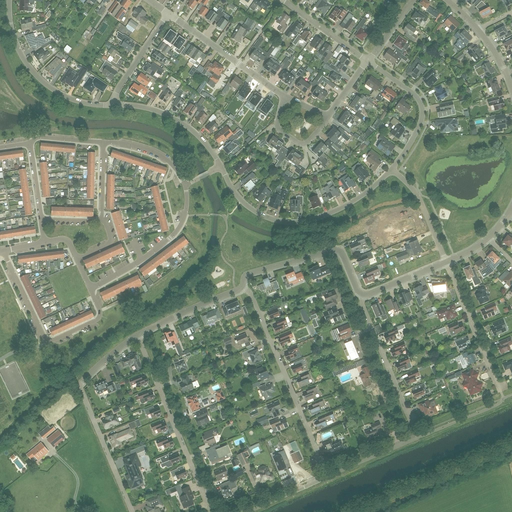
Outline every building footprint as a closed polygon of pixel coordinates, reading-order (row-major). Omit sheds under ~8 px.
[(35,4),(34,0),(28,0),(28,1),(21,1),(20,11),(28,11),(28,12),(32,12),(34,8),(29,6),(28,6),(28,4),(35,4)] [(122,9),(117,15),(122,19),(126,12),(125,12),(129,6),(131,2),(129,0),(128,0),(125,0),(121,6),(124,8),(122,9)] [(195,0),(190,0),(189,2),(190,3),(188,6),(193,9),(197,3),(195,1),(195,0)] [(201,3),(197,8),(198,8),(200,5),(202,6),(200,10),(201,11),(199,14),(204,18),(204,17),(208,11),(205,8),(206,7),(205,6),(208,0),(204,0),(202,3),(201,3)] [(254,11),(258,5),(266,11),(271,4),(264,0),(261,0),(261,1),(259,0),(255,0),(250,8),(254,11)] [(326,0),(319,0),(316,4),(319,6),(317,9),(324,14),(330,6),(327,4),(327,3),(326,0)] [(423,7),(422,9),(440,21),(443,16),(436,11),(428,6),(430,4),(424,0),(421,0),(421,1),(421,2),(421,3),(419,4),(423,7)] [(116,1),(108,12),(112,14),(119,4),(116,1)] [(489,8),(482,1),(478,4),(481,7),(479,9),(480,10),(481,12),(479,13),(482,19),(495,12),(494,9),(491,11),(489,8)] [(132,16),(140,22),(141,22),(145,25),(148,21),(143,18),(147,13),(139,7),(137,10),(136,9),(133,13),(134,14),(132,16)] [(212,23),(214,20),(216,16),(219,18),(222,13),(223,10),(220,8),(217,12),(213,10),(206,19),(208,21),(208,22),(210,23),(211,23),(212,23)] [(341,21),(342,19),(346,13),(341,9),(339,11),(336,9),(330,18),(335,22),(338,19),(341,21)] [(222,13),(219,18),(222,20),(217,27),(218,28),(219,29),(220,29),(222,31),(229,21),(224,17),(225,15),(222,13)] [(346,25),(344,28),(350,32),(356,24),(350,20),(353,16),(349,13),(342,23),(345,25),(345,24),(346,25)] [(425,23),(428,18),(422,14),(420,16),(416,13),(412,18),(415,21),(414,21),(417,24),(418,23),(420,24),(423,21),(425,23)] [(289,18),(288,17),(283,14),(277,22),(281,26),(278,30),(283,33),(288,26),(285,24),(289,18)] [(453,32),(460,25),(451,16),(444,23),(453,32)] [(367,21),(363,18),(359,25),(362,27),(367,21)] [(45,24),(36,27),(35,23),(32,23),(31,19),(21,21),(23,29),(31,27),(32,29),(33,32),(41,29),(46,27),(45,24)] [(239,26),(235,32),(243,36),(244,37),(248,31),(249,32),(251,28),(253,30),(258,23),(251,19),(248,25),(245,24),(242,28),(239,26)] [(131,20),(128,24),(135,30),(139,25),(131,20)] [(286,35),(288,37),(289,38),(292,33),(295,36),(302,27),(295,22),(291,28),(288,32),(286,35)] [(442,26),(440,24),(433,32),(436,34),(442,26)] [(417,37),(413,35),(416,30),(408,25),(406,27),(405,28),(403,31),(406,33),(405,36),(414,42),(417,37)] [(504,27),(497,30),(495,32),(498,38),(504,35),(506,38),(511,35),(510,32),(507,34),(504,27)] [(129,37),(132,33),(126,28),(123,33),(129,37)] [(366,31),(362,28),(361,28),(355,36),(363,41),(368,33),(371,30),(368,28),(366,31)] [(85,40),(85,39),(90,33),(86,30),(82,38),(85,40)] [(173,46),(175,43),(172,41),(177,35),(176,34),(174,32),(173,32),(171,31),(164,40),(173,46)] [(466,44),(472,39),(472,38),(464,31),(462,33),(461,33),(459,31),(460,31),(459,31),(454,37),(456,39),(457,39),(458,37),(460,39),(457,42),(457,43),(463,48),(464,48),(467,45),(466,44)] [(121,33),(118,32),(117,33),(118,34),(117,36),(117,38),(122,41),(119,45),(122,46),(130,52),(134,46),(128,41),(130,38),(124,34),(123,36),(120,34),(121,33)] [(242,37),(243,36),(235,32),(232,38),(239,42),(242,37)] [(299,35),(292,44),(295,46),(299,41),(304,42),(306,43),(312,34),(309,32),(304,32),(301,36),(299,35)] [(39,48),(42,46),(46,44),(43,35),(36,38),(34,34),(29,35),(28,35),(25,36),(30,48),(37,44),(39,48)] [(396,50),(399,53),(402,55),(405,50),(409,45),(406,43),(407,42),(399,36),(393,44),(398,47),(396,50)] [(181,48),(182,46),(186,41),(183,40),(184,39),(181,37),(180,38),(179,37),(175,43),(173,46),(177,49),(175,51),(180,55),(184,49),(181,48)] [(309,42),(304,49),(309,52),(313,48),(317,51),(323,42),(317,37),(312,44),(309,42)] [(503,45),(505,48),(507,51),(511,48),(511,37),(510,38),(511,41),(503,45)] [(166,55),(171,49),(162,43),(158,49),(166,55)] [(321,60),(326,63),(333,54),(330,52),(332,49),(326,44),(320,53),(324,56),(321,60)] [(271,54),(271,55),(274,57),(281,47),(278,45),(274,50),(271,54)] [(472,45),(466,50),(471,57),(473,56),(477,61),(477,62),(481,58),(482,59),(482,58),(482,57),(484,56),(481,51),(480,52),(476,47),(476,46),(474,48),(472,45)] [(186,55),(191,59),(197,50),(192,46),(189,50),(187,51),(185,49),(182,54),(185,57),(186,55)] [(118,62),(122,65),(124,62),(120,59),(121,58),(119,57),(121,54),(112,48),(108,53),(111,55),(108,59),(112,61),(116,64),(118,62)] [(44,61),(48,58),(47,57),(50,54),(48,51),(45,53),(42,49),(34,55),(38,61),(42,58),(44,61)] [(255,50),(252,55),(250,58),(255,62),(262,52),(257,49),(256,51),(255,50)] [(197,68),(202,60),(199,59),(199,57),(202,53),(197,50),(191,59),(189,62),(194,65),(194,66),(197,68)] [(402,55),(399,53),(397,56),(389,50),(384,57),(394,64),(399,57),(406,62),(408,59),(402,55)] [(158,60),(157,62),(164,66),(166,63),(163,61),(165,58),(156,52),(153,57),(158,60)] [(260,65),(264,61),(266,58),(265,57),(266,55),(262,52),(255,62),(255,63),(259,66),(260,65)] [(337,60),(341,63),(347,68),(351,62),(344,57),(341,55),(337,60)] [(70,57),(66,61),(64,64),(57,58),(46,68),(49,71),(49,72),(54,77),(59,70),(62,73),(69,63),(72,59),(70,57)] [(287,57),(281,65),(280,65),(278,67),(275,65),(270,72),(271,73),(271,74),(271,75),(273,76),(274,76),(275,76),(280,68),(282,70),(288,62),(290,60),(287,57)] [(270,72),(275,65),(272,63),(273,60),(271,59),(264,68),(270,72)] [(417,59),(410,69),(407,73),(411,76),(412,75),(413,76),(412,77),(416,80),(418,77),(421,73),(422,73),(425,70),(419,65),(421,62),(417,59)] [(112,80),(117,72),(110,68),(112,65),(106,61),(102,67),(105,70),(103,73),(112,80)] [(210,79),(220,66),(218,65),(218,64),(217,63),(216,63),(215,63),(214,65),(209,62),(204,68),(200,65),(197,70),(205,76),(207,72),(212,75),(210,79)] [(288,62),(282,70),(284,71),(279,79),(284,82),(290,75),(288,73),(286,72),(288,69),(287,69),(290,64),(288,62)] [(484,65),(482,62),(474,67),(479,76),(485,73),(487,76),(486,77),(494,72),(488,63),(489,63),(484,65)] [(344,73),(348,68),(347,68),(341,63),(337,68),(344,73)] [(144,69),(144,70),(153,76),(156,72),(161,76),(164,71),(152,64),(151,66),(148,64),(148,65),(147,64),(144,69)] [(327,76),(335,82),(337,84),(341,79),(334,73),(333,72),(334,70),(325,64),(323,68),(330,73),(327,76)] [(76,88),(80,83),(85,75),(88,70),(84,66),(78,75),(77,74),(77,73),(74,71),(73,71),(70,69),(61,81),(65,84),(65,83),(72,87),(73,86),(76,88)] [(208,84),(202,92),(202,93),(200,96),(205,99),(207,96),(221,77),(219,76),(224,69),(223,69),(224,68),(222,67),(221,67),(220,66),(210,79),(211,79),(208,84)] [(424,82),(425,83),(425,84),(425,85),(426,85),(426,86),(427,86),(428,86),(429,87),(432,84),(432,85),(437,80),(436,80),(437,80),(436,81),(434,78),(434,77),(433,76),(436,74),(432,69),(423,77),(425,80),(424,82)] [(302,72),(299,70),(296,75),(296,74),(294,77),(290,75),(284,82),(290,86),(295,79),(297,80),(300,76),(302,72)] [(148,78),(145,76),(142,74),(138,80),(147,86),(150,82),(154,85),(156,81),(150,76),(148,78)] [(316,98),(316,97),(317,98),(323,91),(320,89),(322,86),(320,84),(325,78),(322,76),(317,83),(319,84),(312,94),(313,95),(312,96),(315,99),(316,98)] [(90,77),(86,82),(83,87),(92,93),(95,87),(104,93),(108,86),(96,78),(94,80),(90,77)] [(377,90),(380,85),(381,84),(378,81),(377,82),(375,80),(375,79),(371,77),(366,84),(374,90),(371,95),(375,98),(380,92),(377,90)] [(236,78),(235,79),(231,84),(228,82),(226,85),(227,85),(222,92),(225,94),(230,88),(232,90),(234,87),(237,89),(242,82),(236,78)] [(296,87),(301,90),(306,83),(301,79),(296,87)] [(496,92),(500,90),(500,89),(499,87),(498,87),(496,82),(493,83),(492,79),(486,82),(489,88),(491,87),(493,92),(492,92),(493,94),(494,94),(496,94),(496,93),(496,92)] [(306,83),(301,90),(306,94),(308,91),(310,88),(313,83),(311,82),(309,85),(306,83)] [(145,95),(148,90),(141,85),(139,87),(134,84),(130,91),(137,95),(140,92),(145,95)] [(162,90),(164,92),(159,99),(166,103),(173,94),(166,89),(168,86),(166,84),(162,90)] [(239,91),(235,96),(238,98),(240,95),(245,99),(251,90),(249,88),(246,85),(241,93),(239,91)] [(443,100),(444,99),(444,98),(447,96),(444,90),(443,90),(441,86),(435,88),(435,89),(437,91),(436,91),(437,92),(437,91),(438,93),(435,95),(438,101),(441,100),(442,100),(443,100)] [(380,92),(375,98),(380,102),(384,96),(391,101),(396,95),(387,88),(383,94),(380,92)] [(179,90),(174,96),(177,98),(173,105),(180,109),(185,102),(180,98),(183,93),(179,90)] [(323,91),(317,98),(323,102),(328,94),(323,91)] [(250,97),(247,102),(255,107),(262,98),(261,97),(262,96),(259,95),(259,96),(256,94),(255,95),(253,98),(250,97)] [(360,107),(363,104),(367,106),(368,104),(373,107),(374,106),(375,105),(362,95),(360,98),(357,96),(356,97),(355,96),(352,100),(354,101),(353,101),(360,107)] [(191,116),(196,109),(198,105),(199,105),(201,107),(205,100),(203,98),(198,105),(196,103),(194,106),(190,104),(184,112),(191,116)] [(498,98),(494,99),(488,100),(489,106),(493,105),(495,111),(499,110),(499,109),(504,108),(504,105),(504,104),(503,100),(499,101),(498,98)] [(411,108),(410,107),(404,103),(406,101),(403,99),(396,108),(404,114),(407,111),(408,112),(411,108)] [(267,100),(264,105),(263,107),(260,105),(257,110),(265,116),(269,111),(270,112),(272,109),(271,109),(273,106),(270,104),(271,103),(267,100)] [(362,112),(359,109),(360,107),(353,101),(353,102),(351,101),(349,105),(350,106),(349,106),(357,112),(358,113),(356,116),(363,121),(365,118),(360,114),(362,112)] [(452,102),(443,104),(440,105),(441,108),(437,109),(439,117),(439,116),(442,116),(442,117),(451,114),(450,109),(453,108),(452,102)] [(205,109),(201,107),(198,112),(200,113),(196,120),(202,124),(207,116),(202,113),(205,109)] [(341,116),(352,125),(354,121),(353,120),(355,118),(352,115),(351,116),(345,112),(345,113),(344,112),(341,116)] [(236,121),(244,127),(249,120),(241,114),(236,121)] [(506,117),(505,118),(505,114),(492,116),(493,120),(495,119),(496,125),(491,126),(492,133),(502,131),(502,128),(506,128),(505,124),(507,124),(506,117)] [(216,118),(214,115),(209,120),(212,123),(206,128),(211,134),(218,127),(213,121),(216,118)] [(256,115),(252,119),(259,126),(263,121),(256,115)] [(338,122),(345,127),(349,129),(352,125),(341,116),(338,121),(339,122),(338,122)] [(398,125),(400,122),(394,118),(390,123),(395,126),(391,133),(398,138),(402,133),(405,130),(398,125)] [(453,120),(452,119),(436,121),(437,124),(436,124),(437,127),(441,127),(441,130),(442,130),(442,132),(445,132),(446,132),(449,132),(450,131),(456,131),(456,127),(458,127),(457,121),(457,122),(451,122),(450,119),(452,119),(452,120),(453,120)] [(229,136),(231,138),(234,135),(227,127),(214,138),(216,139),(215,140),(217,143),(219,143),(224,139),(225,139),(228,136),(229,136)] [(334,128),(333,128),(332,128),(331,129),(331,131),(330,132),(340,141),(343,138),(347,142),(350,139),(343,133),(341,135),(334,128)] [(234,135),(231,138),(227,141),(229,143),(223,149),(228,155),(240,144),(237,140),(244,134),(241,130),(235,135),(234,135)] [(347,158),(339,151),(342,148),(337,145),(340,141),(330,132),(329,133),(327,133),(326,134),(326,136),(327,136),(334,143),(332,146),(337,151),(337,152),(345,159),(347,158)] [(270,146),(274,148),(279,140),(279,139),(275,136),(274,137),(268,144),(268,143),(265,140),(261,144),(259,141),(257,143),(261,148),(265,145),(269,147),(270,146)] [(389,147),(391,144),(381,136),(379,140),(381,141),(377,147),(388,155),(393,149),(389,147)] [(280,139),(279,141),(279,140),(274,148),(277,150),(276,151),(276,153),(279,155),(276,159),(279,161),(279,160),(284,155),(280,152),(279,151),(284,144),(283,144),(284,143),(280,139)] [(316,147),(323,153),(328,148),(321,142),(316,147)] [(323,153),(316,147),(312,151),(319,158),(323,153)] [(289,160),(292,163),(299,154),(297,153),(297,152),(295,150),(294,150),(293,151),(288,158),(286,157),(285,159),(288,162),(289,160)] [(377,155),(371,151),(368,155),(370,157),(367,161),(373,165),(371,168),(375,171),(381,163),(378,161),(380,158),(377,155)] [(299,154),(292,163),(295,165),(294,167),(297,169),(295,172),(301,176),(305,171),(299,166),(299,167),(298,166),(304,159),(303,158),(304,158),(304,157),(301,155),(300,155),(299,154)] [(249,172),(256,166),(252,161),(247,165),(243,161),(234,169),(239,175),(247,169),(249,172)] [(149,170),(149,171),(151,172),(151,170),(154,171),(157,165),(151,163),(149,170)] [(362,181),(369,176),(361,166),(354,172),(362,181)] [(247,189),(248,189),(249,191),(255,185),(251,180),(255,176),(252,173),(244,180),(243,178),(242,180),(243,181),(241,182),(244,186),(245,186),(247,188),(247,189)] [(353,188),(356,186),(351,179),(350,180),(347,175),(340,179),(343,185),(341,186),(345,192),(351,187),(353,188)] [(327,184),(328,186),(324,188),(328,193),(325,195),(328,200),(336,196),(337,198),(340,196),(336,189),(335,189),(331,181),(327,184)] [(263,185),(259,191),(257,190),(253,193),(254,195),(255,196),(254,198),(261,202),(265,196),(268,198),(271,193),(265,188),(266,188),(263,185)] [(313,208),(321,205),(318,198),(322,196),(319,189),(316,190),(318,196),(309,199),(313,208)] [(284,201),(287,193),(281,191),(279,197),(273,194),(269,206),(277,209),(281,200),(284,201)] [(303,203),(303,196),(296,196),(296,202),(291,202),(291,211),(300,211),(300,203),(303,203)] [(60,216),(65,216),(66,208),(52,207),(52,215),(58,216),(58,214),(60,214),(60,216)] [(74,216),(79,216),(80,208),(66,208),(65,216),(72,216),(72,214),(74,214),(74,216)] [(94,209),(80,208),(79,216),(86,217),(86,215),(88,215),(88,217),(93,217),(94,209)] [(114,221),(116,227),(124,225),(120,211),(112,214),(113,219),(115,219),(116,221),(114,221)] [(405,220),(394,224),(395,225),(396,229),(400,227),(403,234),(399,236),(401,240),(411,236),(410,234),(414,233),(412,229),(413,229),(413,228),(411,225),(411,224),(411,225),(409,221),(405,222),(405,221),(405,220)] [(128,238),(124,225),(116,227),(117,232),(119,232),(120,234),(118,234),(120,240),(128,238)] [(511,235),(510,238),(507,236),(503,242),(509,247),(511,245),(511,244),(511,235)] [(174,245),(173,245),(178,252),(189,243),(184,237),(183,237),(179,240),(181,243),(179,244),(178,242),(174,245)] [(365,242),(363,237),(357,239),(358,242),(350,246),(349,246),(351,251),(352,250),(353,254),(354,254),(353,253),(362,249),(360,245),(361,244),(365,242)] [(375,239),(371,240),(375,249),(383,246),(382,241),(377,243),(375,239)] [(407,245),(404,246),(406,252),(420,247),(417,241),(414,242),(413,239),(405,242),(407,245)] [(116,247),(109,250),(112,257),(125,252),(122,244),(121,244),(118,246),(119,249),(117,249),(116,247)] [(162,253),(162,254),(167,260),(178,252),(173,245),(172,246),(168,249),(170,251),(168,252),(166,250),(162,253)] [(420,247),(406,252),(407,252),(409,258),(422,252),(420,247)] [(102,253),(96,256),(100,263),(112,257),(109,250),(103,252),(105,255),(103,256),(102,253)] [(489,264),(489,265),(494,270),(499,265),(496,262),(499,259),(491,251),(486,257),(491,261),(491,262),(489,264)] [(371,252),(362,255),(364,258),(358,261),(357,262),(359,264),(361,269),(360,267),(369,263),(368,260),(373,258),(371,252)] [(407,252),(396,256),(398,262),(409,258),(407,252)] [(151,261),(150,262),(155,269),(162,264),(163,263),(167,260),(162,254),(161,254),(157,257),(159,260),(157,261),(155,258),(151,261)] [(89,259),(83,261),(87,269),(100,263),(96,256),(91,258),(92,261),(90,262),(89,259)] [(489,265),(485,267),(481,260),(482,260),(481,260),(480,261),(479,261),(478,261),(477,262),(476,263),(475,264),(479,270),(478,271),(481,275),(485,272),(487,274),(489,273),(490,274),(494,271),(494,270),(489,265)] [(140,270),(139,270),(144,277),(148,274),(155,269),(150,262),(146,266),(148,268),(146,269),(144,267),(140,270)] [(313,269),(309,271),(313,280),(327,274),(325,268),(320,270),(318,266),(313,268),(313,269)] [(479,280),(478,279),(476,273),(473,274),(470,266),(468,267),(468,266),(465,267),(465,268),(463,269),(468,279),(472,278),(473,281),(475,280),(477,285),(481,283),(480,280),(479,280)] [(370,283),(370,282),(375,280),(374,277),(380,274),(377,268),(368,272),(369,275),(363,278),(366,285),(370,283)] [(499,279),(502,282),(503,281),(506,283),(505,284),(506,284),(508,285),(508,284),(510,286),(511,284),(511,272),(508,275),(505,272),(499,279)] [(284,280),(286,286),(293,283),(293,285),(297,283),(304,280),(301,273),(295,275),(294,273),(286,276),(287,279),(284,280)] [(26,275),(20,278),(23,283),(30,280),(29,278),(29,277),(28,278),(26,275)] [(126,281),(126,282),(129,289),(133,287),(141,283),(142,283),(138,276),(133,278),(134,281),(132,282),(131,279),(126,281)] [(270,284),(269,282),(268,278),(263,280),(265,283),(258,286),(258,287),(261,285),(264,291),(267,289),(269,295),(277,291),(276,289),(279,288),(276,281),(270,284)] [(23,283),(25,288),(31,285),(30,282),(31,282),(30,281),(30,280),(23,283)] [(438,282),(434,281),(434,282),(432,281),(432,284),(428,283),(431,292),(433,292),(433,293),(434,297),(439,295),(440,294),(439,292),(440,292),(444,293),(444,292),(446,292),(446,285),(444,285),(444,283),(446,283),(439,282),(438,282)] [(114,287),(113,288),(116,295),(129,289),(126,282),(125,282),(120,284),(121,287),(120,288),(118,285),(114,287)] [(31,285),(25,288),(28,293),(35,290),(34,289),(34,288),(33,288),(31,285)] [(414,289),(418,298),(425,295),(425,294),(429,293),(427,287),(424,288),(424,289),(423,289),(422,286),(421,287),(420,286),(418,287),(418,288),(414,289)] [(478,290),(479,293),(476,295),(476,297),(477,297),(478,300),(479,300),(480,304),(488,301),(487,298),(488,297),(487,295),(486,295),(485,292),(486,291),(484,287),(478,290)] [(101,293),(100,294),(104,301),(112,297),(116,295),(113,288),(112,288),(108,290),(109,293),(107,294),(106,291),(101,293)] [(28,293),(30,299),(36,296),(35,293),(36,292),(35,291),(35,290),(28,293)] [(323,304),(325,309),(337,304),(335,301),(334,300),(335,300),(335,299),(337,298),(335,292),(324,296),(327,302),(323,304)] [(409,293),(406,294),(405,292),(398,295),(403,305),(410,302),(409,301),(412,300),(409,293)] [(36,296),(30,299),(33,304),(39,301),(40,300),(39,299),(39,298),(38,299),(36,296)] [(397,302),(394,303),(392,299),(391,298),(389,301),(386,302),(390,311),(394,309),(395,313),(401,311),(397,302)] [(33,304),(35,309),(41,306),(39,301),(33,304)] [(241,310),(240,308),(241,308),(240,308),(238,302),(237,302),(226,307),(226,306),(226,307),(222,309),(226,316),(229,315),(241,310)] [(372,306),(377,318),(381,316),(383,321),(388,319),(384,309),(381,310),(378,303),(372,306)] [(494,303),(489,306),(484,308),(486,311),(482,312),(484,319),(495,315),(493,311),(497,309),(494,303)] [(278,311),(277,309),(281,308),(279,305),(272,308),(274,311),(268,313),(270,319),(280,316),(279,315),(280,315),(281,314),(281,313),(281,312),(280,311),(279,311),(278,311)] [(457,316),(454,309),(456,308),(454,305),(442,309),(443,310),(437,312),(440,319),(444,318),(445,320),(447,320),(448,320),(450,319),(451,319),(452,320),(454,319),(454,318),(454,317),(457,316)] [(43,309),(41,306),(35,309),(38,314),(45,311),(44,310),(44,309),(43,309)] [(323,314),(326,321),(333,318),(335,323),(345,318),(344,317),(345,316),(344,314),(343,314),(342,311),(338,313),(336,309),(323,314)] [(214,311),(214,313),(212,314),(211,312),(202,316),(206,325),(218,320),(221,319),(217,310),(215,311),(214,311)] [(40,319),(46,316),(45,313),(46,313),(45,312),(45,311),(38,314),(40,319)] [(89,319),(94,317),(91,311),(86,313),(89,319)] [(89,319),(86,313),(81,315),(84,322),(89,319)] [(84,322),(81,315),(76,318),(79,324),(84,322)] [(276,322),(277,325),(273,326),(276,333),(285,329),(288,327),(287,324),(290,323),(288,317),(285,318),(276,322)] [(79,324),(76,318),(70,320),(73,326),(79,324)] [(199,326),(196,319),(191,322),(190,322),(188,323),(187,323),(184,325),(183,325),(180,326),(180,327),(184,337),(195,332),(194,328),(199,326)] [(73,326),(70,320),(65,323),(68,329),(73,326)] [(503,320),(497,323),(493,324),(494,328),(491,329),(494,336),(504,332),(502,328),(506,327),(503,320)] [(68,329),(65,323),(60,325),(63,331),(68,329)] [(457,323),(453,324),(448,326),(450,332),(452,336),(456,335),(456,334),(465,330),(462,324),(458,326),(457,323)] [(58,334),(63,331),(60,325),(55,328),(58,334)] [(338,335),(340,340),(349,337),(348,334),(351,332),(348,325),(333,331),(335,336),(338,335)] [(376,327),(379,335),(384,332),(381,325),(376,327)] [(55,328),(54,326),(53,327),(52,327),(53,328),(49,330),(52,335),(52,336),(58,334),(55,328)] [(396,339),(396,338),(395,335),(398,333),(396,328),(387,331),(388,334),(384,336),(387,342),(392,340),(392,341),(393,341),(393,342),(394,342),(395,342),(395,341),(396,340),(396,339)] [(170,331),(164,334),(165,337),(166,339),(168,343),(171,342),(172,345),(175,344),(180,357),(186,355),(185,355),(186,355),(185,352),(183,353),(179,343),(176,337),(175,333),(174,332),(174,333),(171,334),(170,331)] [(291,332),(284,335),(279,336),(280,339),(279,340),(281,346),(291,342),(289,339),(293,337),(291,332)] [(239,346),(245,343),(246,347),(250,345),(248,342),(249,342),(245,334),(236,338),(239,346)] [(462,341),(461,338),(454,341),(457,348),(458,348),(459,351),(461,350),(463,351),(464,349),(468,347),(468,348),(468,347),(467,345),(470,344),(471,344),(468,338),(465,340),(464,341),(463,340),(462,341)] [(511,343),(510,338),(503,341),(499,342),(501,346),(498,347),(501,354),(510,350),(508,346),(511,344),(511,343)] [(352,341),(344,344),(351,361),(359,358),(352,341)] [(393,346),(394,349),(391,351),(393,357),(402,353),(401,350),(406,348),(403,342),(393,346)] [(295,353),(299,351),(296,346),(287,349),(289,352),(285,354),(287,360),(297,356),(295,353)] [(243,353),(245,359),(250,357),(251,360),(249,361),(249,362),(250,364),(251,365),(253,364),(253,365),(262,361),(258,350),(250,353),(249,350),(243,353)] [(466,366),(468,365),(477,361),(474,353),(471,355),(469,351),(455,357),(457,362),(460,361),(462,365),(465,364),(466,366)] [(127,359),(121,361),(124,367),(129,365),(134,363),(137,370),(142,368),(139,361),(136,354),(133,355),(132,354),(132,355),(130,356),(130,355),(129,355),(130,356),(126,358),(127,359)] [(398,372),(402,370),(404,369),(404,370),(409,369),(409,368),(409,367),(408,365),(407,364),(410,363),(407,357),(398,361),(400,364),(396,365),(398,372)] [(183,359),(179,361),(179,362),(175,364),(174,364),(178,373),(188,369),(186,366),(187,366),(185,362),(185,363),(183,359)] [(296,366),(291,368),(294,374),(298,372),(299,375),(305,373),(302,366),(305,365),(303,359),(296,362),(294,363),(296,366)] [(352,369),(363,365),(362,361),(351,365),(352,369)] [(511,361),(503,365),(503,366),(509,363),(511,370),(511,361)] [(348,371),(347,367),(332,373),(334,377),(348,371)] [(365,387),(370,385),(371,385),(368,377),(371,376),(368,367),(362,370),(364,375),(360,376),(365,387)] [(255,371),(257,376),(256,376),(258,380),(261,378),(262,381),(269,378),(267,372),(265,373),(262,368),(255,371)] [(407,374),(408,377),(404,379),(407,385),(416,381),(415,378),(420,376),(417,370),(407,374)] [(472,371),(463,375),(465,380),(466,380),(470,389),(469,389),(471,394),(481,390),(479,388),(480,387),(481,384),(478,383),(478,384),(477,382),(476,382),(475,380),(476,379),(475,378),(476,377),(477,374),(474,373),(473,374),(472,371)] [(299,385),(300,387),(309,384),(308,380),(310,379),(308,373),(300,377),(302,379),(298,381),(297,383),(299,385)] [(138,387),(143,385),(144,386),(145,386),(146,386),(147,386),(147,385),(147,384),(148,384),(147,383),(148,383),(146,376),(142,378),(140,375),(129,380),(132,385),(136,383),(138,387)] [(182,378),(183,382),(184,382),(184,384),(180,385),(183,392),(190,389),(190,390),(194,388),(193,387),(191,381),(190,381),(189,380),(192,378),(191,375),(188,376),(187,376),(182,378)] [(109,394),(116,390),(113,383),(107,385),(106,382),(106,381),(105,381),(95,386),(96,390),(96,391),(97,394),(98,393),(98,394),(99,394),(100,395),(103,393),(103,392),(107,390),(109,394)] [(272,397),(270,393),(275,391),(272,385),(266,387),(265,384),(259,387),(260,390),(263,396),(264,396),(266,400),(272,397)] [(424,384),(417,387),(418,389),(418,390),(412,392),(415,398),(424,394),(421,388),(425,387),(424,384)] [(305,398),(306,401),(315,397),(314,394),(317,392),(315,387),(306,390),(307,393),(303,395),(304,395),(303,397),(305,398)] [(147,391),(145,392),(138,394),(140,400),(139,400),(141,403),(141,404),(142,404),(144,404),(146,403),(146,402),(150,400),(150,401),(151,402),(152,402),(153,401),(154,401),(154,400),(154,399),(155,398),(154,396),(155,395),(153,392),(152,392),(148,394),(147,391)] [(189,403),(189,404),(190,405),(189,405),(189,406),(190,405),(191,409),(193,412),(201,408),(204,407),(210,405),(208,400),(202,403),(203,404),(200,406),(200,405),(199,403),(198,404),(197,400),(198,400),(196,395),(187,399),(188,402),(188,403),(189,403)] [(308,411),(311,412),(312,415),(321,411),(321,410),(324,409),(325,408),(322,400),(312,404),(313,407),(309,409),(308,411)] [(267,406),(270,413),(272,413),(274,418),(280,415),(279,413),(279,412),(278,412),(278,410),(281,409),(278,401),(267,406)] [(432,402),(429,403),(428,401),(419,405),(419,406),(420,408),(421,410),(422,410),(423,411),(424,411),(425,415),(429,414),(430,416),(437,413),(434,406),(433,407),(431,403),(432,402)] [(152,418),(156,416),(156,417),(157,417),(158,417),(159,417),(160,417),(160,416),(160,415),(160,414),(161,414),(159,407),(153,410),(151,407),(144,410),(147,416),(151,414),(152,418)] [(206,410),(198,414),(196,415),(197,418),(195,419),(198,426),(202,425),(202,426),(203,426),(205,425),(206,424),(205,423),(208,422),(207,419),(208,418),(207,416),(208,415),(206,410)] [(106,429),(106,428),(109,427),(109,428),(114,426),(114,425),(119,423),(116,416),(113,417),(111,412),(105,415),(107,418),(106,420),(103,421),(106,429)] [(333,413),(326,416),(318,419),(319,422),(315,424),(314,425),(317,427),(318,430),(327,426),(326,422),(335,418),(333,413)] [(270,422),(272,428),(276,427),(278,431),(288,426),(285,419),(280,422),(278,419),(270,422)] [(137,427),(134,421),(128,424),(131,430),(137,427)] [(158,433),(162,431),(163,432),(164,433),(165,433),(166,432),(167,432),(167,431),(167,430),(168,429),(165,423),(161,425),(160,422),(151,425),(153,431),(157,429),(158,433)] [(371,425),(372,427),(372,429),(365,432),(368,439),(373,437),(374,436),(375,437),(379,435),(377,430),(381,428),(379,422),(371,425)] [(324,439),(325,440),(347,431),(345,425),(322,433),(317,435),(320,444),(321,444),(320,440),(324,439)] [(46,429),(40,434),(45,440),(57,429),(54,426),(47,431),(46,429)] [(217,434),(219,433),(217,429),(215,430),(215,429),(204,434),(205,437),(203,437),(206,444),(207,443),(208,446),(216,443),(215,440),(213,436),(217,435),(217,434)] [(47,440),(54,448),(65,439),(58,430),(47,440)] [(132,436),(129,430),(117,435),(117,434),(116,434),(116,435),(115,436),(114,435),(109,437),(114,448),(115,447),(116,448),(118,449),(120,448),(121,446),(120,445),(121,444),(120,441),(132,436)] [(165,449),(169,447),(169,448),(170,448),(171,448),(172,448),(173,448),(173,447),(173,446),(173,445),(174,445),(172,438),(168,440),(166,437),(156,441),(159,447),(164,445),(165,449)] [(327,449),(329,452),(331,451),(332,454),(337,452),(337,453),(340,451),(344,449),(341,442),(333,445),(331,440),(322,444),(325,450),(327,449)] [(27,455),(28,456),(31,460),(35,457),(38,461),(49,452),(41,443),(27,455)] [(261,444),(250,447),(253,456),(263,453),(261,444)] [(125,454),(126,456),(136,452),(137,454),(147,450),(145,445),(125,454)] [(218,445),(209,449),(210,449),(211,451),(211,452),(208,454),(208,455),(207,455),(209,458),(208,458),(210,462),(211,462),(212,465),(225,459),(223,455),(225,454),(227,455),(231,453),(227,445),(220,449),(218,445)] [(303,460),(298,449),(293,452),(290,445),(284,447),(290,459),(291,458),(294,464),(303,460)] [(246,454),(249,452),(248,450),(244,451),(245,452),(238,456),(243,466),(242,466),(243,466),(250,463),(246,454)] [(284,451),(279,453),(281,456),(274,458),(274,459),(279,471),(286,468),(285,466),(283,461),(288,459),(284,451)] [(172,464),(175,462),(176,463),(177,464),(178,464),(179,463),(180,463),(180,462),(180,461),(181,460),(178,454),(169,458),(168,455),(156,460),(157,462),(161,460),(163,464),(164,464),(168,467),(173,465),(172,464)] [(125,476),(129,485),(133,483),(135,487),(139,486),(138,484),(143,482),(137,467),(140,466),(136,455),(124,460),(124,459),(123,459),(130,475),(128,476),(128,475),(125,476)] [(231,461),(234,467),(239,465),(237,459),(231,461)] [(228,476),(224,467),(219,469),(220,471),(215,473),(218,481),(222,480),(221,478),(228,476)] [(251,473),(255,482),(259,480),(261,483),(268,479),(270,480),(272,479),(273,477),(272,475),(267,473),(268,469),(266,469),(266,468),(263,467),(260,469),(259,471),(260,472),(257,473),(256,471),(251,473)] [(178,480),(182,478),(182,479),(183,479),(184,479),(185,479),(186,478),(186,477),(186,476),(187,476),(184,469),(179,472),(177,469),(170,472),(173,478),(176,476),(178,480)] [(244,475),(242,469),(236,472),(238,478),(244,475)] [(235,479),(222,484),(224,488),(221,489),(225,498),(232,495),(230,490),(232,489),(232,488),(232,487),(236,485),(234,480),(236,479),(235,479)] [(192,499),(194,499),(192,493),(191,493),(190,491),(191,491),(190,490),(189,488),(189,487),(181,490),(179,485),(175,487),(180,498),(184,509),(188,507),(189,507),(191,506),(194,505),(192,499)] [(153,506),(148,508),(149,511),(160,511),(157,504),(161,503),(159,496),(151,500),(153,506)]
